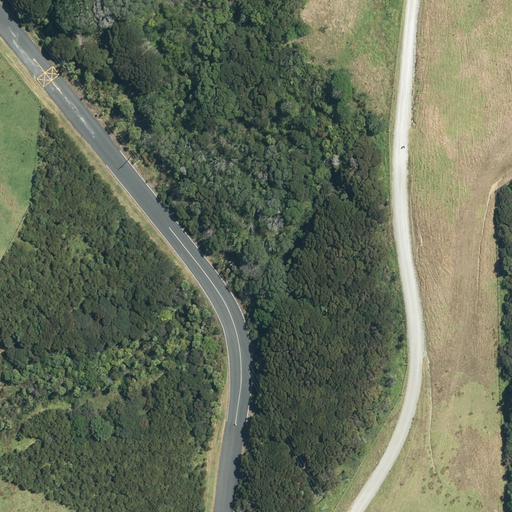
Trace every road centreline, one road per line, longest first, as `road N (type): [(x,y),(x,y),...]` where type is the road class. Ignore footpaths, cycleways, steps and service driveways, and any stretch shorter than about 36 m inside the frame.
road 1 (unclassified): [(224,511),(241,362),(230,313),(0,21)]
road 2 (track): [(415,0),(401,189),(415,376),(401,432),(356,511)]
